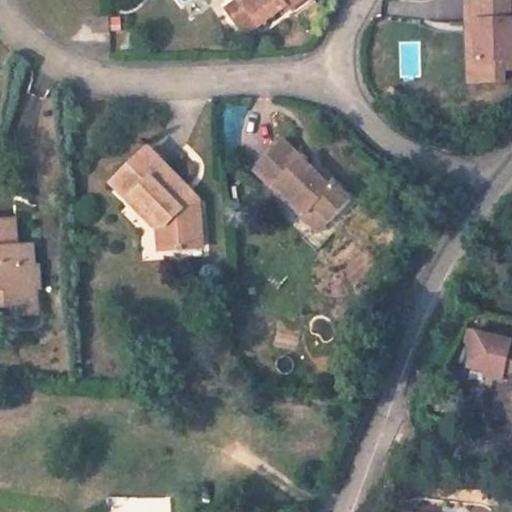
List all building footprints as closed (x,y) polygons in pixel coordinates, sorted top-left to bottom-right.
[(237,0),(245,11),(230,21),(243,38),(258,27),(265,37),(290,19),(293,20),(318,2),(316,0),(237,0)] [(511,1),(479,2),(479,24),(492,25),(491,83),(511,83),(511,1)] [(491,83),(492,25),(479,24),(479,83),(491,83)] [(250,48),(265,37),(258,27),(243,38),(250,48)] [(111,48),(111,30),(93,31),(93,49),(111,48)] [(332,190),(285,145),(258,171),(259,171),(277,190),(283,185),(310,210),(304,217),(324,235),(353,203),(335,187),(332,190)] [(195,204),(179,188),(184,182),(152,150),(115,185),(134,204),(138,201),(169,231),(172,252),(207,249),(204,204),(195,204)] [(36,325),(33,257),(17,257),(15,230),(0,230),(0,315),(16,315),(17,326),(36,325)] [(475,346),(481,356),(477,371),(495,375),(499,381),(510,384),(501,420),(511,422),(511,345),(478,337),(475,346)]
